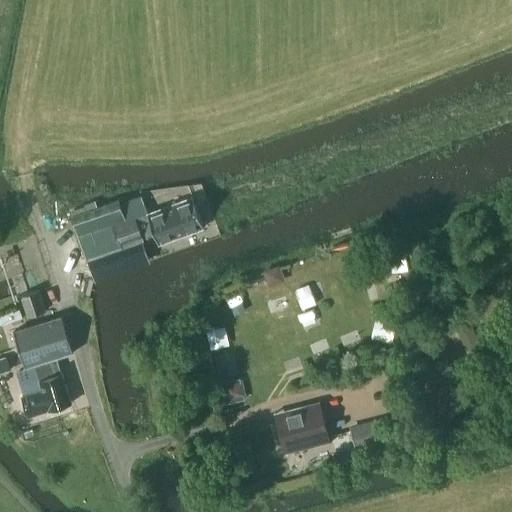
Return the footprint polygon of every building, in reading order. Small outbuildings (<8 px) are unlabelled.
[(158,243),(203,227),(192,196),(147,212),(141,194),(120,201),(119,198),(71,214),(86,257),(154,233),(158,243)] [(282,263),(265,265),(268,282),(284,280),(282,263)] [(46,310),(39,289),(22,295),(29,316),(46,310)] [(0,323),(23,316),(20,308),(0,314),(0,323)] [(25,367),(57,357),(74,351),(63,315),(13,331),(25,367)] [(227,325),(209,327),(212,345),(229,343),(227,325)] [(49,409),(71,402),(57,357),(25,367),(29,382),(40,378),(43,388),(22,394),(28,415),(49,409)] [(241,378),(220,382),(225,403),(246,399),(241,378)] [(331,435),(321,397),(276,409),(286,447),(331,435)] [(382,417),(350,425),(355,449),(387,442),(382,417)]
